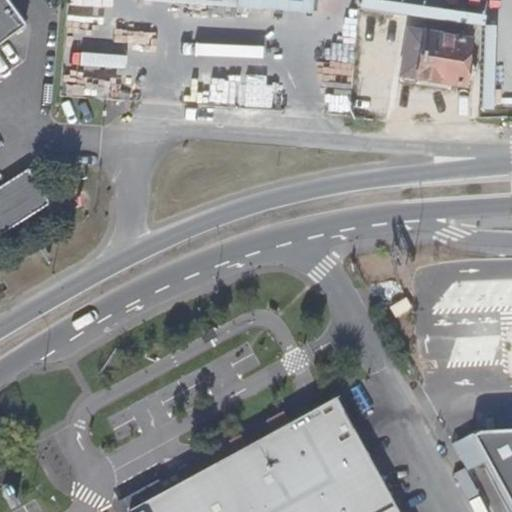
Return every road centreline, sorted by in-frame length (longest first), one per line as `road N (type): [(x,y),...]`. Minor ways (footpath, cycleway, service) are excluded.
road 1 (secondary): [(0,375),(204,260),(377,216),(511,206)]
road 2 (secondary): [(511,163),(257,204),(129,255),(0,329)]
road 3 (unknown): [(360,333),(298,366),(275,322),(246,313),(90,396),(76,415),(78,443),(95,472),(83,511)]
road 4 (unknown): [(298,366),(95,472)]
